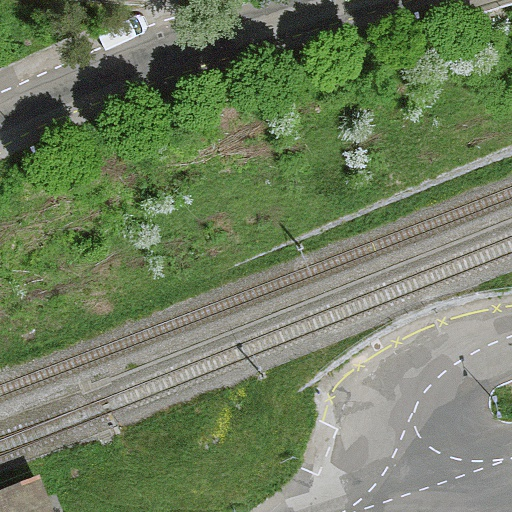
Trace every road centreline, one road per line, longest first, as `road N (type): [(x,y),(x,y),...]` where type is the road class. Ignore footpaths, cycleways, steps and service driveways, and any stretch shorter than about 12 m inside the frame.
road 1 (tertiary): [(350,0),(206,48),(0,134)]
road 2 (unclassified): [(511,341),(469,351),(422,392),(408,438),(413,496)]
